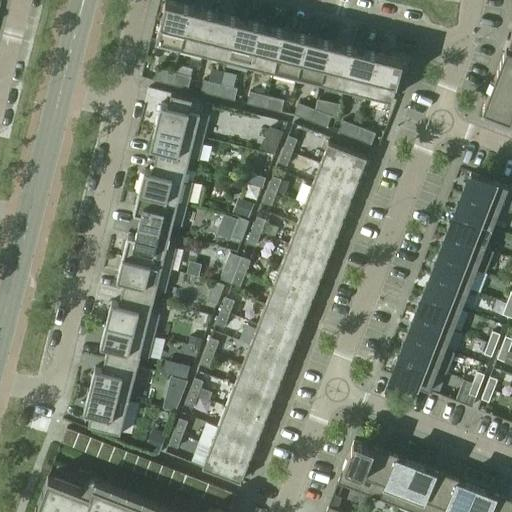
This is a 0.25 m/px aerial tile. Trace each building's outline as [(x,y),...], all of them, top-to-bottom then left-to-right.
[(156,39),(180,45),(190,6),(165,0),(164,0),(159,23),(160,23),(156,39)] [(180,45),(204,51),(213,12),(190,6),(180,45)] [(204,51),(227,57),(237,18),(213,12),(204,51)] [(227,57),(250,63),(260,24),(237,18),(227,57)] [(250,63),(274,68),(283,30),(260,24),(250,63)] [(274,68),(297,74),(307,35),(283,30),(274,68)] [(491,86),(482,109),(509,120),(511,112),(511,31),(508,41),(511,42),(511,46),(507,44),(494,77),(501,80),(497,89),(491,86)] [(297,74),(320,80),(330,41),(307,35),(297,74)] [(320,80),(344,86),(353,47),(330,41),(320,80)] [(344,86),(367,92),(377,53),(353,47),(344,86)] [(367,92),(392,98),(396,82),(402,59),(377,53),(367,92)] [(154,80),(171,84),(174,71),(157,67),(154,80)] [(171,84),(188,88),(191,76),(174,71),(171,84)] [(200,91),(217,95),(220,83),(203,79),(200,91)] [(217,95),(234,100),(237,87),(220,83),(217,95)] [(247,103),(264,107),(267,95),(250,90),(247,103)] [(154,124),(203,137),(209,115),(200,113),(203,101),(171,93),(168,105),(160,103),(155,124),(154,124)] [(264,107),(281,111),(284,99),(267,95),(264,107)] [(294,114),(310,120),(315,109),(298,102),(294,114)] [(310,120),(326,127),(331,115),(315,109),(310,120)] [(338,131),(354,138),(359,126),(343,119),(338,131)] [(154,159),(186,167),(189,156),(198,159),(203,137),(154,124),(154,125),(155,125),(149,146),(157,148),(154,159)] [(354,138),(371,144),(375,132),(359,126),(354,138)] [(262,148),(274,153),(282,132),(270,128),(262,148)] [(283,148),(292,152),(297,138),(288,135),(283,148)] [(328,141),(319,162),(358,177),(366,156),(328,141)] [(278,162),(287,165),(292,152),(283,148),(278,162)] [(137,190),(187,203),(192,181),(183,178),(186,167),(154,159),(151,171),(144,169),(139,190),(137,190)] [(319,162),(311,182),(350,197),(358,177),(319,162)] [(499,207),(509,211),(511,202),(511,187),(470,171),(462,193),(499,207)] [(268,189),(276,192),(281,178),(273,175),(268,189)] [(311,182),(304,203),(342,218),(350,197),(311,182)] [(263,202),(271,205),(276,192),(268,189),(263,202)] [(138,225),(169,233),(172,222),(181,225),(187,203),(137,190),(137,191),(138,191),(133,212),(140,214),(138,225)] [(454,213),(492,227),(499,207),(462,193),(454,213)] [(304,203),(296,223),(334,238),(342,218),(304,203)] [(484,247),(484,246),(492,227),(454,213),(446,233),(484,247)] [(232,235),(241,239),(249,220),(239,216),(232,235)] [(252,229),(260,232),(266,219),(258,216),(252,229)] [(296,223),(288,243),(326,258),(334,238),(296,223)] [(121,256),(170,269),(176,247),(167,244),(169,233),(138,225),(135,236),(127,235),(122,256),(121,256)] [(247,242),(255,246),(260,232),(252,229),(247,242)] [(476,267),(476,268),(485,272),(493,250),(484,246),(484,247),(446,233),(439,253),(476,267)] [(288,243),(280,263),(319,278),(326,258),(288,243)] [(431,273),(468,287),(476,268),(476,267),(439,253),(431,273)] [(121,291),(153,299),(156,288),(165,291),(170,269),(121,256),(121,257),(122,257),(116,278),(124,280),(121,291)] [(237,269),(245,272),(250,259),(242,256),(237,269)] [(280,263),(272,283),(311,298),(319,278),(280,263)] [(232,283),(240,286),(245,272),(237,269),(232,283)] [(423,293),(460,308),(468,287),(431,273),(423,293)] [(207,299),(217,303),(224,283),(214,280),(207,299)] [(272,283),(265,303),(303,318),(311,298),(272,283)] [(104,322),(154,335),(159,313),(150,310),(153,299),(121,291),(118,302),(111,301),(106,322),(104,321),(104,322)] [(415,313),(452,328),(460,308),(423,293),(415,313)] [(221,310),(229,313),(234,299),(226,296),(221,310)] [(502,314),(509,316),(511,309),(511,304),(506,302),(502,314)] [(265,303),(257,324),(295,339),(303,318),(265,303)] [(216,323),(224,326),(229,313),(221,310),(216,323)] [(445,348),(445,347),(452,328),(415,313),(407,333),(445,348)] [(105,357),(136,365),(139,354),(148,357),(154,335),(104,322),(104,323),(105,323),(100,344),(107,346),(105,357)] [(257,324),(249,344),(287,359),(295,339),(257,324)] [(488,342),(495,344),(500,333),(492,330),(488,342)] [(437,368),(436,369),(446,373),(454,351),(445,347),(445,348),(407,333),(400,354),(437,368)] [(501,347),(508,350),(511,340),(511,338),(505,335),(501,347)] [(205,350),(213,353),(219,340),(211,337),(205,350)] [(483,353),(491,356),(495,344),(488,342),(483,353)] [(249,344),(241,364),(279,379),(287,359),(249,344)] [(497,358),(504,361),(508,350),(501,347),(497,358)] [(200,363),(208,367),(213,353),(205,350),(200,363)] [(391,375),(429,389),(436,369),(437,368),(400,354),(391,375)] [(88,388),(128,398),(136,365),(105,357),(102,369),(94,367),(89,388),(88,388)] [(241,364),(233,384),(272,399),(279,379),(241,364)] [(472,382),(480,385),(484,374),(477,371),(472,382)] [(485,387),(493,390),(497,379),(490,376),(485,387)] [(190,391),(198,394),(203,380),(195,377),(190,391)] [(468,393),(475,396),(480,385),(472,382),(468,393)] [(233,384),(225,404),(264,419),(272,399),(233,384)] [(481,398),(488,401),(493,390),(485,387),(481,398)] [(87,424),(119,432),(128,398),(88,388),(87,389),(89,389),(83,410),(91,412),(87,424)] [(185,404),(193,407),(198,394),(190,391),(185,404)] [(225,404),(218,424),(256,439),(264,419),(225,404)] [(174,431),(182,434),(187,420),(179,417),(174,431)] [(218,424),(210,445),(248,460),(256,439),(218,424)] [(61,441),(230,507),(235,493),(66,427),(61,441)] [(169,444),(177,447),(182,434),(174,431),(169,444)] [(337,482),(368,494),(386,448),(369,442),(368,445),(353,439),(337,482)] [(202,466),(240,481),(248,460),(210,445),(202,466)] [(368,494),(398,506),(415,463),(401,458),(402,455),(386,448),(368,494)] [(398,506),(413,511),(430,511),(446,472),(430,466),(428,468),(415,463),(398,506)] [(430,511),(465,511),(475,487),(461,481),(462,478),(446,472),(430,511)] [(227,511),(228,511),(216,506),(215,508),(209,505),(205,511),(185,511),(92,476),(81,488),(54,477),(41,511),(42,511),(227,511)] [(465,511),(499,511),(506,495),(490,489),(489,492),(475,487),(465,511)] [(511,511),(511,497),(506,495),(499,511),(511,511)]
